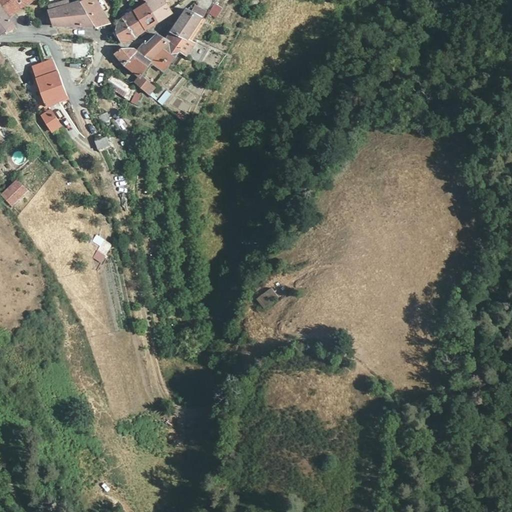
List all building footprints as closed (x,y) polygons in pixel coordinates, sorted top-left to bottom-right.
[(0,0),(0,4),(1,6),(8,16),(30,0),(0,0)] [(86,0),(81,2),(95,28),(109,24),(96,0),(86,0)] [(137,0),(144,4),(157,23),(171,14),(160,0),(137,0)] [(68,1),(48,7),(56,26),(95,28),(81,2),(70,5),(68,1)] [(157,23),(144,4),(134,12),(146,30),(157,23)] [(206,4),(203,12),(210,15),(214,7),(206,4)] [(1,6),(0,6),(0,34),(13,24),(8,16),(1,6)] [(191,7),(189,12),(198,17),(200,12),(191,7)] [(189,12),(185,10),(169,33),(185,40),(186,37),(191,39),(202,20),(198,17),(189,12)] [(146,30),(134,12),(122,20),(133,38),(146,30)] [(133,38),(122,20),(118,25),(116,29),(117,35),(122,45),(133,38)] [(185,40),(169,33),(163,42),(180,53),(186,58),(195,45),(189,42),(185,40)] [(180,53),(163,42),(156,37),(145,46),(143,45),(136,52),(135,54),(151,65),(165,75),(180,53)] [(71,42),(71,60),(91,60),(91,42),(71,42)] [(198,45),(192,58),(202,63),(208,49),(198,45)] [(135,54),(136,52),(132,50),(121,51),(115,57),(125,65),(135,54)] [(151,65),(135,54),(125,65),(142,79),(151,65)] [(68,100),(51,60),(33,68),(37,80),(23,85),(39,115),(50,109),(68,100)] [(111,76),(105,85),(124,96),(129,86),(111,76)] [(155,88),(142,79),(136,87),(149,96),(155,88)] [(164,106),(170,93),(163,89),(157,102),(164,106)] [(130,102),(136,105),(141,95),(135,92),(130,102)] [(39,115),(53,134),(61,127),(50,109),(39,115)] [(105,135),(95,139),(98,147),(108,144),(105,135)] [(0,195),(12,208),(29,191),(16,179),(0,193),(0,195)] [(97,234),(92,241),(99,247),(92,256),(100,262),(112,245),(97,234)] [(262,309),(278,298),(271,288),(255,300),(262,309)]
